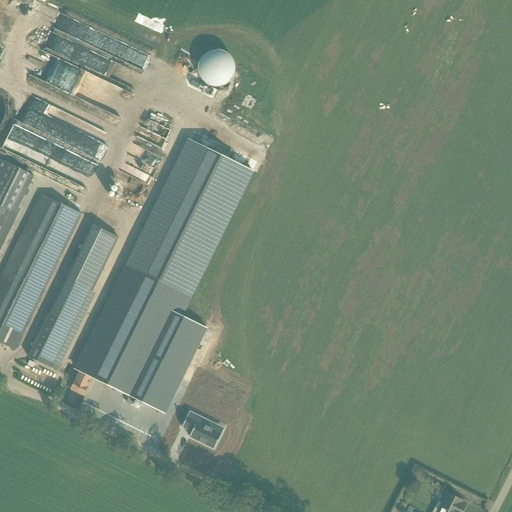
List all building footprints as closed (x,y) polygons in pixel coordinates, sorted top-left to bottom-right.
[(136,97),(121,92),(116,105),(110,102),(111,99),(106,97),(107,94),(106,93),(108,87),(104,85),(98,102),(115,108),(115,111),(129,116),(136,97)] [(0,135),(12,135),(8,91),(0,91),(0,135)] [(33,109),(79,134),(86,121),(40,97),(33,109)] [(185,140),(71,368),(158,412),(200,328),(176,316),(248,172),(185,140)] [(132,156),(165,169),(170,157),(137,144),(132,156)] [(83,170),(91,162),(80,152),(73,160),(83,170)] [(0,249),(36,177),(0,159),(0,249)] [(152,182),(156,177),(150,173),(146,178),(152,182)] [(0,342),(15,350),(82,214),(41,194),(0,278),(0,342)] [(53,365),(51,368),(57,371),(60,366),(54,363),(53,365)] [(189,412),(182,427),(192,432),(189,437),(214,449),(221,433),(213,429),(215,424),(189,412)] [(461,511),(466,504),(462,502),(463,501),(446,493),(436,511),(461,511)]
